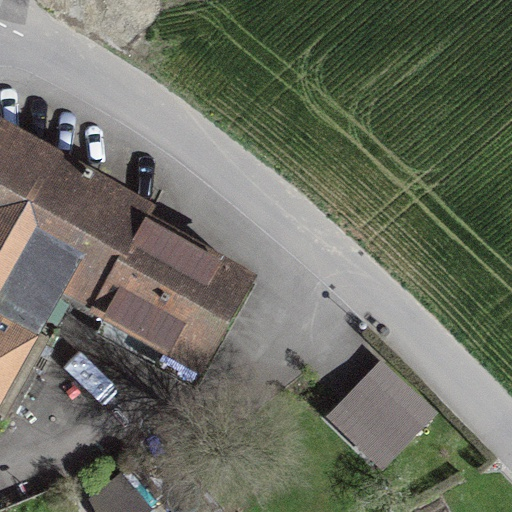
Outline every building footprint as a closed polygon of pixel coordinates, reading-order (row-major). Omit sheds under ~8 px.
[(145,224),(148,219),(0,137),(0,245),(56,277),(66,260),(111,285),(145,224)] [(96,311),(148,340),(140,354),(193,384),(250,284),(145,224),(111,285),(96,311)] [(0,245),(0,375),(56,277),(0,245)] [(335,418),(378,459),(414,421),(419,426),(431,413),(383,367),(335,418)] [(92,500),(101,511),(144,511),(148,509),(120,476),(92,500)]
